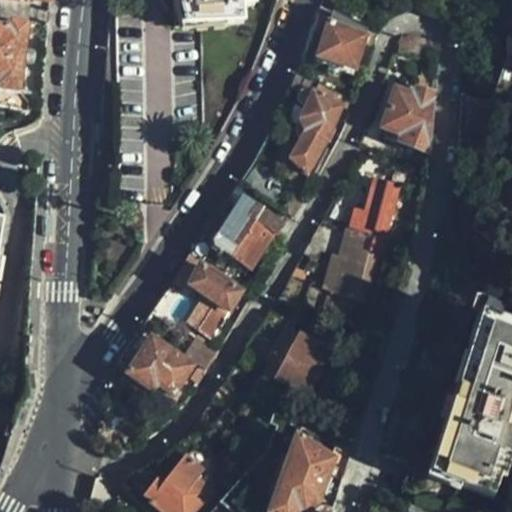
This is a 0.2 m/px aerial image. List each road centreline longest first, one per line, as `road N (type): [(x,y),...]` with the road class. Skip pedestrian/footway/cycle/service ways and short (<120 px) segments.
road 1 (residential): [(345,511),(436,216),(448,48),(432,25),(410,20),(386,37),(348,145),(213,382),(172,438),(98,465),(55,454)]
road 2 (residential): [(307,0),(223,169),(113,331)]
road 3 (tertiary): [(84,0),(63,296),(66,353),(79,375)]
